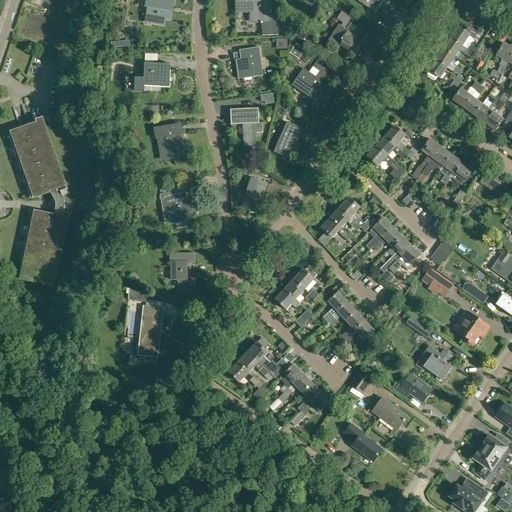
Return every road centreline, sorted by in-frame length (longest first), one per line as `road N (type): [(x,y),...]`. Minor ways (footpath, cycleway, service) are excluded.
road 1 (residential): [(387,511),(191,374),(239,286)]
road 2 (residential): [(239,286),(202,75),(201,0)]
road 3 (residential): [(412,499),(510,355)]
road 4 (residential): [(511,174),(379,84)]
road 5 (residential): [(333,379),(239,286)]
road 6 (residential): [(373,303),(286,214)]
road 7 (residential): [(422,232),(333,151)]
